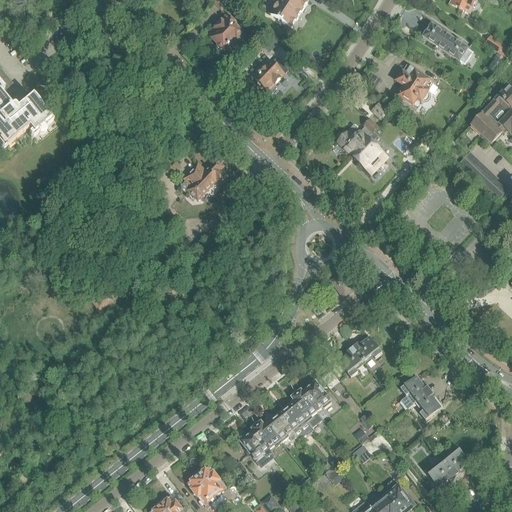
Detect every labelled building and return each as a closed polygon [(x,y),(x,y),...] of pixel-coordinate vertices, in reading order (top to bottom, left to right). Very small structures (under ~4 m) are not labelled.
[(216,0),(213,4),(222,12),(232,3),(228,0),(216,0)] [(281,0),(270,17),(291,30),(309,3),(304,0),(281,0)] [(6,31),(9,28),(0,16),(0,88),(2,91),(34,66),(6,31)] [(218,47),(218,49),(221,51),(222,51),(226,55),(246,35),(236,26),(237,25),(229,16),(208,38),(218,47)] [(465,66),(472,55),(468,52),(468,51),(467,50),(433,27),(432,27),(431,28),(424,39),(423,39),(423,40),(424,41),(458,64),(460,64),(460,63),(465,66)] [(263,57),(266,53),(269,56),(276,49),(273,46),(277,42),(271,36),(257,52),(263,57)] [(511,55),(511,52),(490,38),(485,46),(508,61),(511,55)] [(281,73),(285,69),(276,61),(256,82),(258,84),(258,87),(261,90),(263,89),(266,92),(273,85),(275,87),(285,77),(281,73)] [(397,94),(401,96),(400,97),(414,107),(418,102),(423,105),(424,105),(426,105),(427,105),(428,104),(430,101),(430,99),(430,97),(428,96),(427,95),(434,85),(408,67),(398,82),(403,86),(397,94)] [(511,82),(471,126),(491,145),(499,136),(506,142),(501,148),(511,158),(511,82)] [(475,95),(478,90),(471,86),(468,90),(475,95)] [(4,100),(13,92),(9,88),(0,94),(0,142),(5,149),(28,131),(31,134),(28,136),(32,140),(38,135),(39,137),(40,137),(42,137),(44,136),(45,134),(46,133),(46,131),(45,129),(52,124),(50,121),(51,121),(32,98),(14,112),(4,100)] [(470,101),(475,95),(464,88),(460,94),(470,101)] [(388,114),(380,106),(374,113),(381,120),(388,114)] [(372,136),(379,129),(370,122),(364,128),(366,129),(360,136),(354,129),(339,145),(352,157),(372,136)] [(375,145),(374,145),(373,144),(379,138),(377,137),(383,131),(380,128),(379,129),(372,136),(352,157),(355,160),(354,161),(356,163),(356,164),(359,165),(360,165),(371,176),(386,161),(380,154),(382,152),(375,145)] [(426,150),(419,142),(411,151),(418,158),(426,150)] [(220,172),(223,169),(217,163),(206,174),(217,182),(220,186),(227,179),(220,172)] [(169,172),(174,176),(175,177),(182,169),(176,164),(169,172)] [(217,182),(206,174),(198,167),(185,181),(186,182),(183,186),(181,186),(181,191),(190,191),(188,192),(198,202),(217,182)] [(344,300),(355,292),(342,276),(332,284),(344,300)] [(91,300),(100,312),(119,297),(110,285),(91,300)] [(358,346),(353,350),(364,364),(373,357),(375,361),(382,355),(370,340),(360,348),(358,346)] [(349,356),(339,365),(351,380),(358,375),(355,371),(364,364),(353,350),(347,354),(349,356)] [(417,379),(401,391),(407,398),(410,395),(412,397),(403,403),(409,411),(418,405),(432,393),(432,392),(427,387),(425,389),(417,379)] [(303,391),(301,393),(317,413),(319,412),(321,410),(321,411),(322,410),(323,411),(324,410),(332,405),(330,403),(331,402),(325,396),(320,391),(321,390),(320,388),(319,388),(316,384),(304,393),(303,391)] [(292,403),(291,404),(308,424),(311,429),(312,430),(323,421),(317,413),(301,393),(300,394),(298,392),(295,391),(293,393),(293,396),(294,398),(293,399),(294,401),(292,403)] [(432,393),(418,405),(424,413),(421,415),(426,422),(441,410),(433,399),(436,398),(432,393)] [(280,413),(279,414),(300,440),(300,441),(306,437),(307,438),(314,432),(312,430),(311,429),(308,424),(291,404),(280,413)] [(266,424),(282,445),(283,444),(289,439),(291,443),(294,441),(296,443),(298,441),(300,440),(279,414),(266,424)] [(366,417),(361,421),(362,423),(366,430),(367,429),(369,431),(374,427),(366,417)] [(253,425),(253,429),(254,430),(253,431),(269,451),(270,451),(275,447),(276,449),(282,445),(266,424),(263,426),(261,424),(260,426),(258,424),(255,423),(253,425)] [(254,433),(241,444),(244,447),(243,448),(245,451),(246,450),(250,455),(249,456),(255,463),(256,462),(261,468),(263,470),(276,460),(269,451),(253,431),(252,431),(254,433)] [(365,436),(358,441),(361,445),(368,439),(365,436)] [(364,447),(353,456),(357,462),(369,454),(364,447)] [(452,459),(444,466),(455,480),(461,476),(459,474),(469,465),(457,450),(450,456),(452,459)] [(369,454),(357,462),(361,467),(372,458),(369,454)] [(433,469),(426,475),(438,490),(448,482),(450,484),(455,480),(444,466),(436,472),(433,469)] [(198,475),(217,499),(221,505),(227,500),(223,495),(228,491),(210,469),(206,472),(205,470),(198,475)] [(337,469),(326,477),(331,484),(339,477),(343,482),(345,480),(341,476),(342,475),(337,469)] [(192,483),(189,486),(200,501),(198,503),(202,507),(203,506),(207,511),(212,507),(214,510),(221,505),(217,499),(198,475),(191,481),(192,483)] [(392,491),(385,496),(397,511),(410,511),(414,509),(394,483),(389,487),(392,491)] [(397,511),(385,496),(369,509),(371,511),(397,511)] [(272,497),(261,505),(266,511),(277,511),(281,509),(272,497)] [(167,500),(160,506),(164,511),(182,511),(172,499),(168,503),(167,500)] [(296,499),(285,507),(289,511),(293,511),(302,505),(298,500),(297,501),(296,499)]
